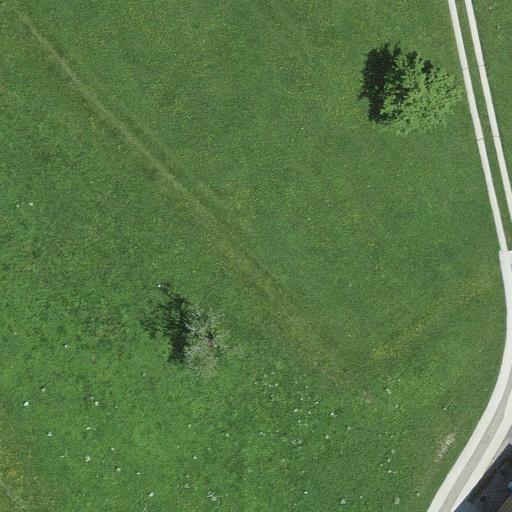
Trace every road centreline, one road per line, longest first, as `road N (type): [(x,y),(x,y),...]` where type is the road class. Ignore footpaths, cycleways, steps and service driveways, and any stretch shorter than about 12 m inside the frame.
road 1 (unclassified): [(511,224),(460,0)]
road 2 (unclassified): [(436,511),(511,348)]
